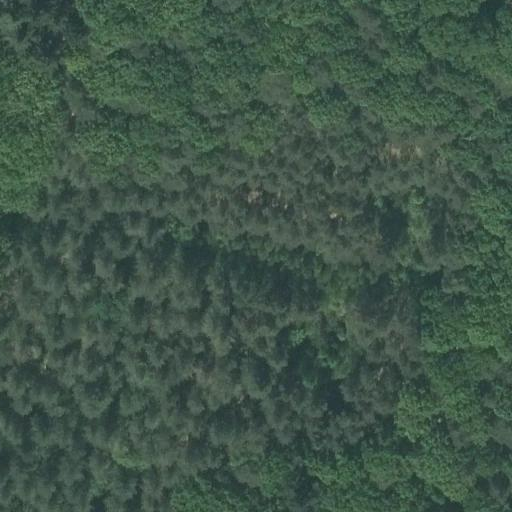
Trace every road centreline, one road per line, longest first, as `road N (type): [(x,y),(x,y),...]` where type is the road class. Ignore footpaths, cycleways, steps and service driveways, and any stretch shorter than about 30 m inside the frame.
road 1 (track): [(413,511),(511,438),(511,45),(481,0)]
road 2 (track): [(503,157),(464,122),(366,72),(158,27),(127,25),(78,38),(0,32)]
road 3 (track): [(0,229),(54,101),(64,37),(94,0)]
